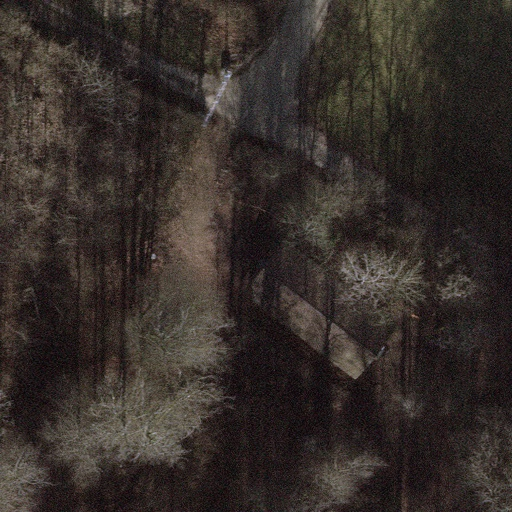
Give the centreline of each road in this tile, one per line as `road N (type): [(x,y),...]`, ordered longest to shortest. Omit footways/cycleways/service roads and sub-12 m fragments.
road 1 (track): [(37,0),(511,269)]
road 2 (track): [(309,0),(205,231)]
